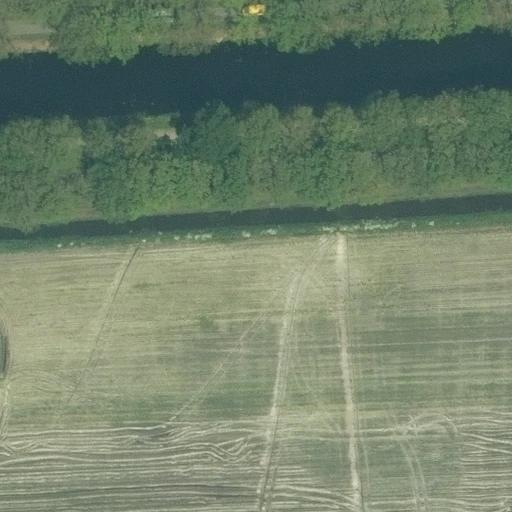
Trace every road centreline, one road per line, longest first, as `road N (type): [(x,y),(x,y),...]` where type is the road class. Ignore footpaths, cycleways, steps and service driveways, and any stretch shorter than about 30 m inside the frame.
road 1 (tertiary): [(0,185),(511,150)]
road 2 (unclassified): [(0,29),(458,0)]
